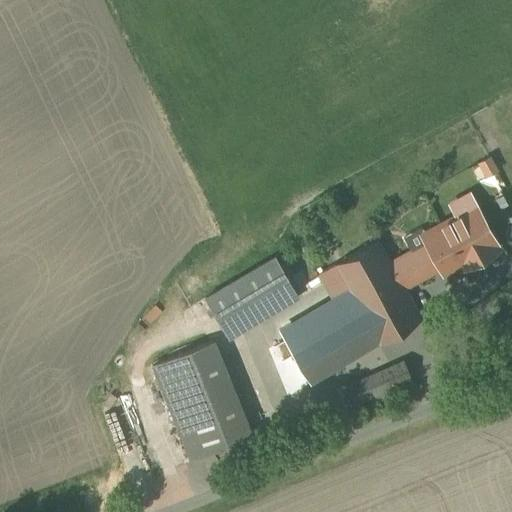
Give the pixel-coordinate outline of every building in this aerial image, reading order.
[(496,248),(474,208),(423,235),(427,242),(389,263),(403,287),(441,267),(444,272),(461,262),(463,265),(496,248)] [(403,287),(389,263),(376,241),(375,241),(335,265),(349,289),(280,329),(311,382),(421,319),(403,287)] [(275,257),(205,299),(228,337),(298,296),(293,288),(275,257)] [(222,345),(155,370),(190,461),(257,436),(222,345)] [(356,411),(417,388),(409,365),(348,388),(356,411)]
